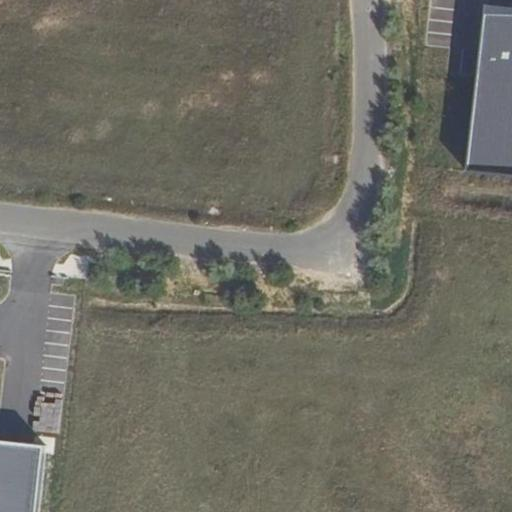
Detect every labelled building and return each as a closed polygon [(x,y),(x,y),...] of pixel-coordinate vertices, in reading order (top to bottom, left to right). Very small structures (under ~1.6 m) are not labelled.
[(511,10),(511,0),(488,0),(487,8),(511,10)] [(511,13),(486,11),(468,169),(511,174),(511,13)] [(74,308),(75,296),(52,293),(50,306),(74,308)] [(72,321),(74,308),(50,306),(49,318),(72,321)] [(71,334),(72,321),(49,318),(47,331),(71,334)] [(69,346),(71,334),(47,331),(46,343),(69,346)] [(68,359),(69,346),(46,343),(44,356),(68,359)] [(66,371),(68,359),(44,356),(43,369),(66,371)] [(65,384),(66,371),(43,369),(41,381),(65,384)] [(63,397),(65,384),(41,381),(40,394),(63,397)] [(62,409),(63,397),(40,394),(38,406),(62,409)] [(60,422),(62,409),(38,406),(37,419),(60,422)] [(59,435),(60,422),(37,419),(35,432),(59,435)] [(0,440),(0,511),(51,511),(58,446),(0,440)]
